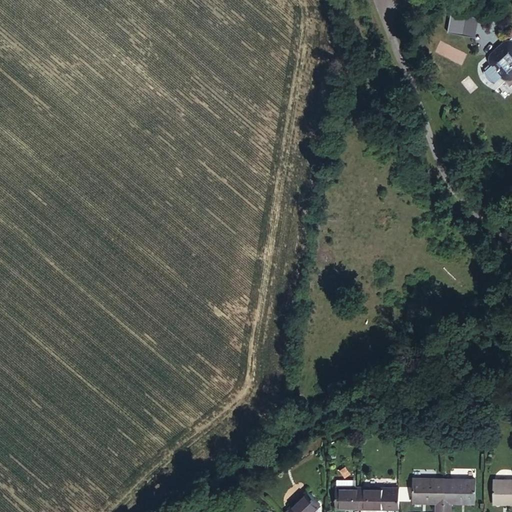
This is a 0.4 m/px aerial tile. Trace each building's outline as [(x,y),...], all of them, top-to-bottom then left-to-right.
[(449,30),(478,32),(479,14),(451,12),(449,30)] [(496,68),(506,78),(511,73),(511,47),(507,41),(505,38),(499,43),(501,45),(487,57),(491,62),(497,57),(502,63),(496,68)] [(452,69),(454,58),(443,55),(440,67),(452,69)] [(338,482),(338,490),(357,490),(357,482),(338,482)] [(443,511),(444,486),(412,485),(411,507),(434,508),(433,511),(443,511)] [(475,487),(444,486),(443,511),(451,511),(451,508),(474,508),(475,487)] [(511,487),(492,487),(491,509),(511,509),(511,487)] [(338,490),(336,490),(335,510),(360,511),(361,490),(357,490),(338,490)] [(384,511),(385,492),(361,490),(360,511),(376,511),(384,511)] [(397,511),(398,492),(385,492),(384,511),(397,511)] [(317,511),(320,509),(306,495),(288,511),(317,511)]
